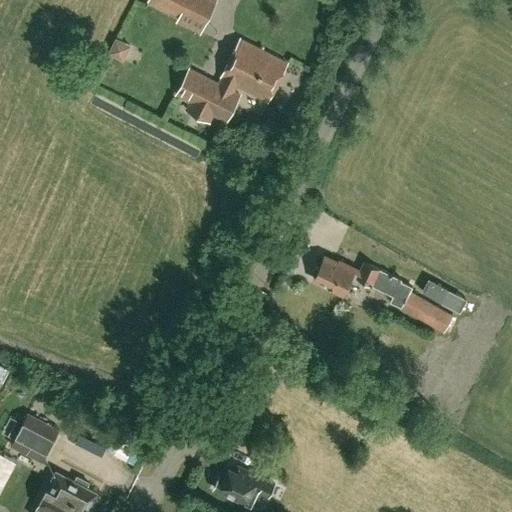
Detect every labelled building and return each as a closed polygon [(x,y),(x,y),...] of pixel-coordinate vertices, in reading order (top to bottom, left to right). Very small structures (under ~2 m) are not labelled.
[(206,18),(214,0),(148,0),(149,0),(181,16),(185,8),(206,18)] [(233,91),(237,84),(267,100),(286,62),(240,39),(218,82),(190,68),(177,94),(190,101),(185,109),(208,121),(213,113),(226,120),(239,94),(233,91)] [(120,40),(113,57),(128,63),(135,46),(120,40)] [(402,307),(444,331),(452,316),(410,292),(413,287),(401,281),(402,279),(364,261),(359,271),(339,261),(338,264),(325,257),(319,268),(317,268),(314,269),(313,272),(313,275),(315,277),(314,279),(343,294),(349,282),(356,285),(358,280),(393,295),(390,302),(402,307)] [(43,461),(61,428),(29,414),(12,445),(43,461)] [(0,452),(0,491),(16,461),(0,452)] [(223,478),(219,476),(214,488),(244,502),(251,487),(268,495),(274,483),(238,466),(236,470),(229,467),(223,478)] [(37,507),(47,511),(87,511),(98,492),(56,470),(37,507)]
